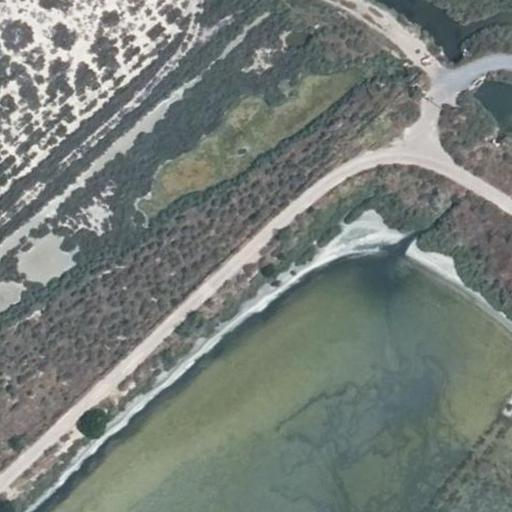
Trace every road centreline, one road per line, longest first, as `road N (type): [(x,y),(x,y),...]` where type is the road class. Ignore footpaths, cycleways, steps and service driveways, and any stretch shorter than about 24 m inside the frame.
road 1 (track): [(0,486),(334,177),(401,156),(417,141)]
road 2 (track): [(441,82),(418,51),(300,0)]
